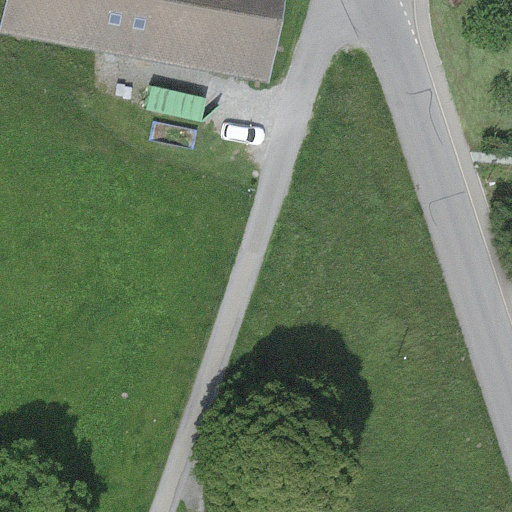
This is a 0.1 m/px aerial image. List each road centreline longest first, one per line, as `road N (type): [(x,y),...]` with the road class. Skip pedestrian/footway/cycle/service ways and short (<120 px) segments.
road 1 (track): [(161,511),(250,262),(314,48),(328,21),(354,0)]
road 2 (tertiary): [(511,407),(374,0)]
